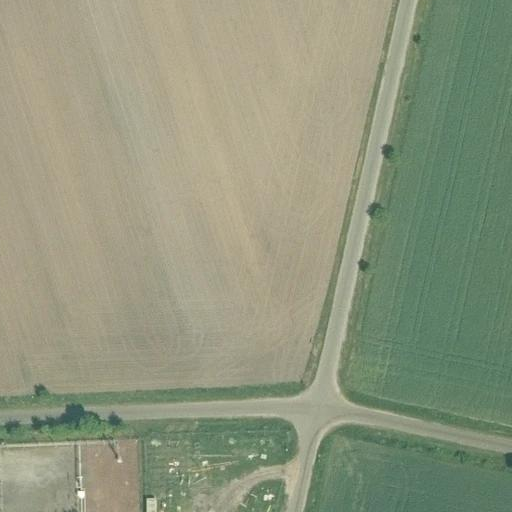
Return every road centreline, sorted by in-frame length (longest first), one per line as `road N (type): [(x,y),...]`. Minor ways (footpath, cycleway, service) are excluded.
road 1 (unclassified): [(407,0),(316,409)]
road 2 (unclassified): [(316,409),(0,419)]
road 3 (unclassified): [(511,450),(316,409)]
